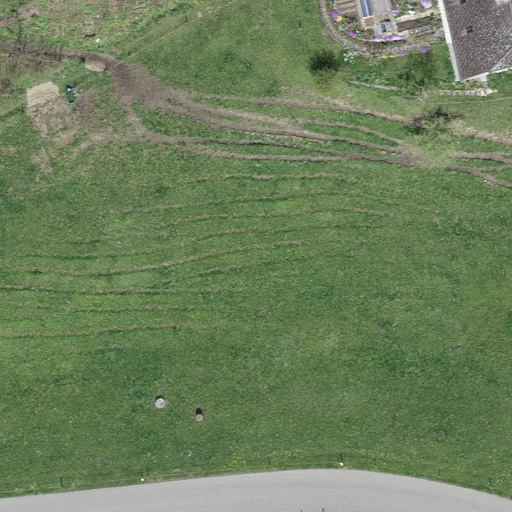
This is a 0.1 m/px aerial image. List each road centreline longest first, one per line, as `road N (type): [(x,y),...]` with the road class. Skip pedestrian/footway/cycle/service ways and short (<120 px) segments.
road 1 (tertiary): [(92,511),(282,491),(403,496),(463,511)]
road 2 (track): [(210,0),(0,95)]
